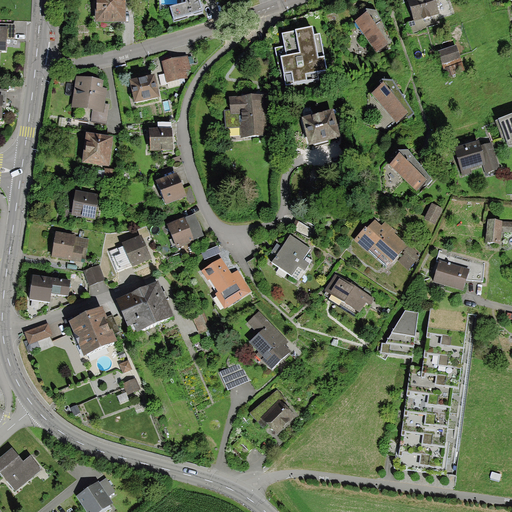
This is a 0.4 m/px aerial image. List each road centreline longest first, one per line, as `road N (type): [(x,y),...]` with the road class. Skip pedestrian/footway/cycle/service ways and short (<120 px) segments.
road 1 (residential): [(242,495),(258,479),(297,473),(511,502)]
road 2 (residential): [(241,17),(187,97),(183,124),(212,221),(242,253)]
road 3 (tertiary): [(34,407),(3,334),(21,171)]
road 4 (tertiary): [(242,495),(101,452),(69,438),(34,407)]
road 5 (residential): [(241,17),(85,62),(35,64)]
road 6 (unknown): [(454,493),(470,344)]
